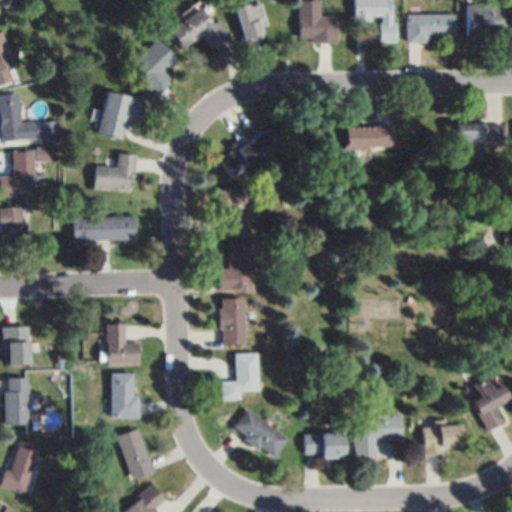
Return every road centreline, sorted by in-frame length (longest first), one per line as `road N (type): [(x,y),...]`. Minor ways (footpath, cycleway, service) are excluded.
road 1 (residential): [(225,486),(185,422),(175,281),(184,150),(210,120)]
road 2 (residential): [(511,89),(282,90),(252,95),(210,120)]
road 3 (residential): [(511,470),(460,497),(427,502),(272,503),(225,486)]
road 4 (residential): [(175,281),(0,286)]
